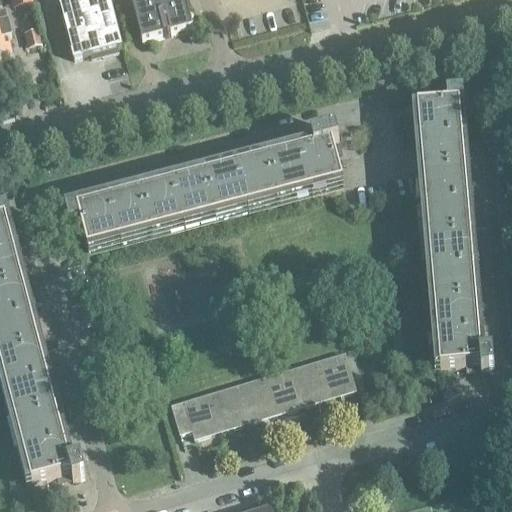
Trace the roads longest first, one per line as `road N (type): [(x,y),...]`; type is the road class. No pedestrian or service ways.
road 1 (residential): [(114,511),(37,223),(45,198),(373,106),(390,168)]
road 2 (residential): [(316,461),(480,418),(507,389),(486,138)]
road 3 (unclassified): [(227,76),(511,1)]
road 4 (unclassified): [(0,137),(227,76)]
road 5 (residential): [(157,511),(316,461)]
